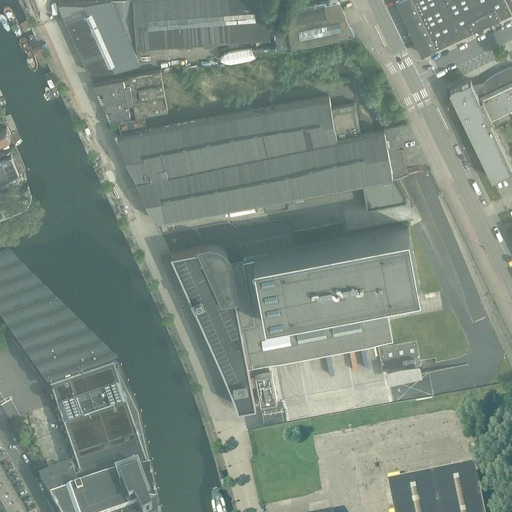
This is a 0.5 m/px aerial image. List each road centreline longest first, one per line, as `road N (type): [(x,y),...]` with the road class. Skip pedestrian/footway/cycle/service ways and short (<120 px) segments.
road 1 (unclassified): [(249,511),(229,426),(34,0)]
road 2 (tertiary): [(511,286),(413,83)]
